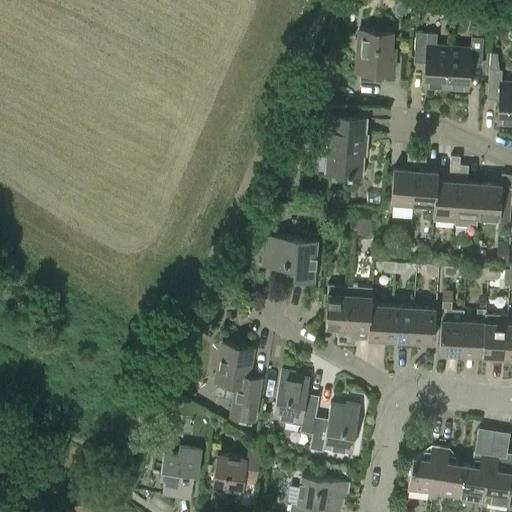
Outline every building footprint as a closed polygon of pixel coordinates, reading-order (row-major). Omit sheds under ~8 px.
[(394,30),(360,28),(359,48),(363,52),(361,67),(394,70),(396,56),(392,52),(394,30)] [(472,45),(450,43),(447,85),(469,87),(471,59),(483,60),(486,29),(473,28),(472,45)] [(425,84),(447,85),(450,43),(428,41),(429,31),(417,30),(415,55),(427,56),(425,84)] [(484,71),(491,71),(489,91),(501,92),(499,120),(511,120),(511,78),(503,78),(503,67),(498,67),(496,52),(486,51),(484,71)] [(364,116),(332,113),(328,159),(339,160),(338,170),(349,170),(349,173),(354,173),(354,171),(363,172),(365,152),(361,151),(364,116)] [(417,163),(418,150),(409,150),(409,160),(412,163),(417,163)] [(427,151),(418,150),(417,163),(423,164),(427,160),(427,151)] [(454,175),(459,175),(460,162),(459,162),(460,155),(450,154),(449,161),(452,161),(451,171),(454,175)] [(469,162),(460,162),(459,175),(464,176),(469,171),(469,162)] [(414,200),(417,168),(395,167),(393,198),(414,200)] [(436,201),(438,178),(438,170),(417,168),(414,200),(436,201)] [(480,180),(478,212),(498,213),(497,222),(509,223),(510,203),(511,203),(511,174),(501,172),(500,182),(480,180)] [(456,221),(459,179),(438,178),(436,201),(435,220),(456,221)] [(478,212),(480,180),(459,179),(456,221),(455,224),(465,225),(468,225),(468,223),(475,223),(475,212),(478,212)] [(320,236),(267,231),(264,262),(296,265),(295,273),(316,275),(316,274),(315,274),(319,237),(320,237),(320,236)] [(387,269),(394,269),(395,260),(384,259),(384,266),(387,269)] [(395,260),(394,269),(405,270),(408,267),(408,261),(395,260)] [(439,263),(427,262),(426,269),(430,271),(438,272),(439,263)] [(458,264),(445,263),(445,272),(454,273),(458,271),(458,264)] [(479,275),(488,275),(489,266),(476,265),(476,272),(479,275)] [(501,266),(489,266),(488,275),(498,276),(501,273),(501,266)] [(347,341),(348,324),(351,284),(329,283),(326,323),(338,324),(338,333),(339,333),(339,341),(347,341)] [(372,293),(371,293),(371,285),(351,284),(348,324),(347,341),(357,342),(358,325),(370,325),(372,302),(372,293)] [(443,299),(440,347),(462,349),(464,318),(463,318),(464,308),(452,307),(452,300),(443,299)] [(369,333),(391,335),(393,303),(372,302),(370,325),(369,333)] [(393,303),(391,335),(412,336),(414,305),(393,303)] [(436,306),(414,305),(412,336),(435,337),(436,306)] [(475,318),(464,318),(462,349),(483,350),(486,312),(485,312),(485,308),(476,307),(475,318)] [(506,313),(486,312),(483,350),(505,352),(507,320),(506,320),(506,313)] [(217,379),(234,382),(229,415),(255,420),(263,376),(249,373),(250,363),(252,363),(255,345),(224,339),(224,341),(225,341),(223,356),(221,355),(217,379)] [(312,434),(313,430),(315,419),(316,419),(319,399),(307,397),(311,375),(296,373),(297,369),(282,366),(275,411),(287,413),(286,420),(302,423),(301,432),(312,434)] [(327,421),(316,419),(315,419),(313,430),(312,434),(309,450),(323,452),(324,441),(353,446),(360,402),(346,400),(346,403),(331,400),(327,421)] [(472,462),(462,460),(456,494),(478,497),(477,503),(480,504),(493,428),(478,426),(472,462)] [(509,431),(493,428),(480,504),(485,505),(486,499),(507,502),(511,479),(511,451),(506,451),(509,431)] [(263,442),(251,440),(248,456),(219,452),(215,479),(220,480),(218,496),(242,500),(246,477),(257,479),(263,442)] [(203,447),(181,443),(180,450),(165,448),(162,469),(167,470),(164,488),(191,492),(195,467),(200,468),(203,447)] [(431,496),(440,444),(431,443),(429,455),(412,452),(407,486),(427,489),(426,496),(431,496)] [(456,494),(462,460),(446,458),(448,446),(440,444),(431,496),(435,497),(436,490),(456,494)] [(291,499),(289,511),(290,511),(317,511),(318,503),(339,507),(341,492),(344,493),(346,479),(302,472),(298,500),(291,499)] [(273,506),(275,493),(263,491),(261,504),(273,506)]
